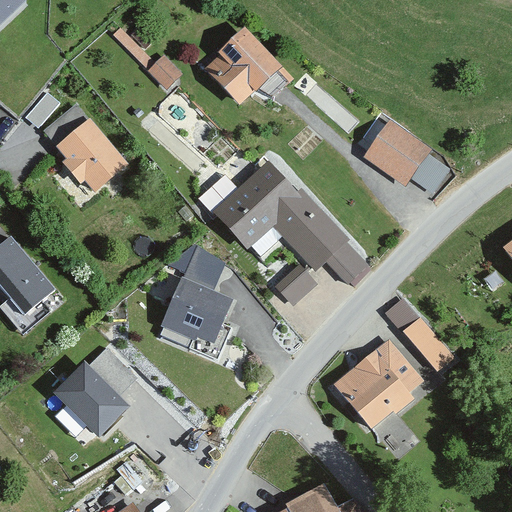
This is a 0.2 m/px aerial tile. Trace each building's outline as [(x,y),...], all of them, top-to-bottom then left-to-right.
[(0,0),(0,25),(27,0),(0,0)] [(203,71),(231,101),(270,65),(241,35),(203,71)] [(149,74),(165,90),(179,76),(163,60),(149,74)] [(90,119),(59,146),(98,189),(128,161),(90,119)] [(388,127),(368,157),(433,199),(453,169),(388,127)] [(348,282),(364,267),(267,163),(212,215),(255,261),(280,237),(300,258),(273,283),(292,303),(332,265),(348,282)] [(0,284),(10,297),(25,314),(40,301),(53,290),(10,237),(0,245),(0,284)] [(191,271),(215,283),(227,258),(203,246),(191,271)] [(159,332),(211,355),(232,307),(180,284),(159,332)] [(25,314),(10,297),(0,305),(0,309),(22,335),(49,312),(40,301),(25,314)] [(389,319),(429,367),(445,354),(404,306),(389,319)] [(108,349),(60,393),(97,435),(126,409),(112,393),(132,375),(108,349)] [(336,389),(365,427),(417,387),(389,350),(336,389)] [(333,511),(325,493),(287,511),(333,511)]
